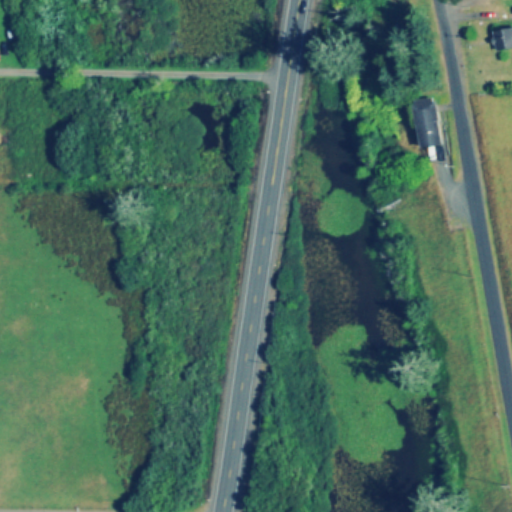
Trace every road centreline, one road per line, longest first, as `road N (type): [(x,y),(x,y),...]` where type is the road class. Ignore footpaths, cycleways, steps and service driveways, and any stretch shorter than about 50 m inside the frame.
road 1 (trunk): [(221,511),(297,0)]
road 2 (residential): [(511,440),(435,0)]
